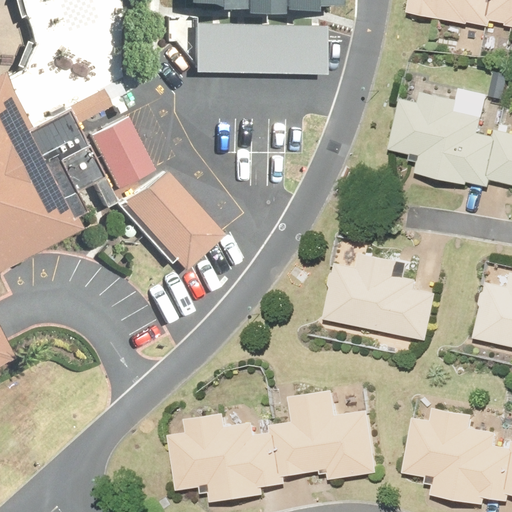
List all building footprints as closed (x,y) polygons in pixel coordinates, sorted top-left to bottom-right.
[(511,0),(408,0),(406,13),(474,28),(475,23),(495,27),(497,18),(511,21),(511,0)] [(324,30),(197,26),(195,70),(323,73),(324,30)] [(0,365),(15,358),(7,340),(0,327),(0,269),(82,228),(29,119),(10,79),(4,67),(0,69),(0,365)] [(425,157),(421,172),(473,185),(474,180),(493,185),(495,175),(511,179),(511,130),(500,127),(497,137),(484,134),(488,118),(457,110),(460,101),(428,93),(426,103),(406,98),(393,149),(425,157)] [(90,134),(116,184),(150,167),(124,116),(90,134)] [(169,167),(129,201),(187,268),(227,234),(169,167)] [(341,266),(331,316),(431,336),(439,294),(423,291),(425,280),(404,276),(406,262),(368,255),(365,270),(341,266)] [(511,287),(493,283),(480,338),(511,345),(511,287)] [(175,438),(182,492),(215,488),(216,502),(270,495),(266,485),(292,481),(291,474),(327,469),(326,475),(337,473),(338,478),(384,470),(374,408),(343,414),(339,389),(292,397),(296,422),(276,425),(277,433),(264,436),(261,419),(232,424),(230,414),(191,420),(189,436),(175,438)] [(440,422),(420,419),(411,472),(442,477),(439,495),(488,503),(489,497),(511,500),(511,446),(502,445),(504,433),(475,428),(477,414),(443,408),(440,422)]
